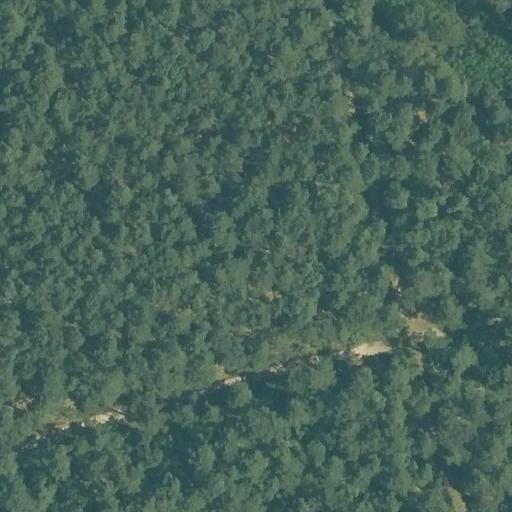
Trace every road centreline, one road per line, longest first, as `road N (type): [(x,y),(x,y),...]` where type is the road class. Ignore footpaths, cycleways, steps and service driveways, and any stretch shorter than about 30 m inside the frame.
road 1 (track): [(417,338),(50,429),(0,454)]
road 2 (track): [(331,0),(417,338)]
road 3 (track): [(417,338),(459,511)]
